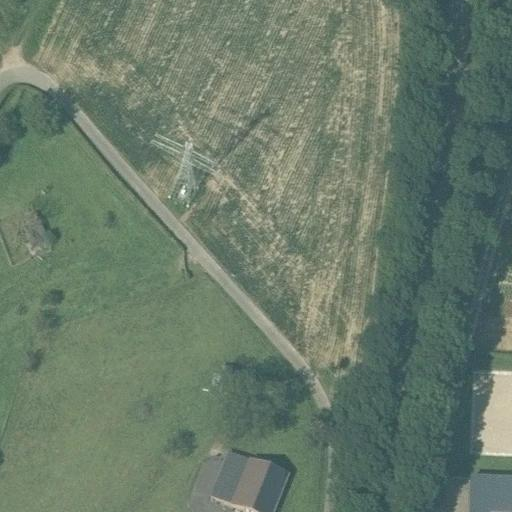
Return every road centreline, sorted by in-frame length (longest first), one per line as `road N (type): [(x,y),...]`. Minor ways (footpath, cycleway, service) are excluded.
road 1 (unclassified): [(0,83),(5,71),(26,71),(47,84),(316,395),(333,422),(331,511)]
road 2 (tertiary): [(381,511),(440,182),(453,0)]
road 3 (track): [(511,144),(421,511)]
